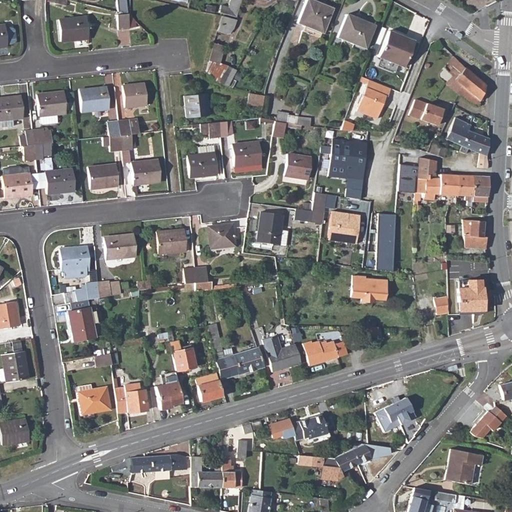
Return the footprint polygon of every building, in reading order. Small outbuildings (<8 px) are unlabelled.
[(126,0),(116,0),(117,12),(128,12),(126,0)] [(221,5),(220,13),(236,16),(239,0),(229,0),(228,6),(221,5)] [(305,3),(295,27),(320,37),(330,13),(305,3)] [(126,13),(115,14),(117,30),(127,29),(126,13)] [(221,15),(216,30),(225,33),(229,33),(233,29),(236,21),(221,15)] [(84,17),(57,20),(59,41),(86,38),(84,17)] [(344,19),(334,42),(362,54),(372,31),(344,19)] [(387,37),(376,62),(401,73),(412,47),(387,37)] [(213,43),(208,60),(219,63),(224,46),(213,43)] [(455,59),(453,57),(447,64),(452,69),(449,73),(452,76),(454,78),(454,80),(462,86),(457,92),(459,94),(476,106),(485,85),(455,59)] [(216,78),(215,82),(227,86),(236,70),(227,65),(219,79),(216,78)] [(454,78),(452,76),(446,83),(459,94),(457,92),(462,86),(454,80),(454,78)] [(391,88),(370,81),(360,113),(381,119),(385,107),(383,106),(387,96),(389,96),(391,88)] [(141,82),(119,85),(122,106),(143,104),(141,82)] [(103,87),(77,89),(79,112),(105,109),(103,87)] [(62,91),(35,94),(37,116),(40,115),(41,122),(43,124),(56,122),(55,114),(64,113),(62,91)] [(202,94),(179,96),(181,119),(204,116),(202,94)] [(260,107),(261,96),(246,95),(245,106),(260,107)] [(19,96),(0,97),(0,119),(22,117),(19,96)] [(414,99),(408,115),(436,125),(442,110),(414,99)] [(445,139),(462,146),(467,131),(470,124),(454,118),(445,139)] [(135,119),(116,121),(118,135),(128,134),(137,133),(135,119)] [(116,121),(105,123),(107,137),(118,135),(116,121)] [(229,121),(215,122),(217,138),(225,137),(225,136),(230,135),(229,121)] [(215,122),(195,125),(197,136),(205,136),(205,139),(217,138),(215,122)] [(270,122),(268,137),(279,139),(282,123),(270,122)] [(351,125),(344,122),(341,131),(346,132),(349,132),(351,125)] [(42,130),(31,131),(32,145),(44,144),(48,143),(51,143),(49,131),(43,132),(42,130)] [(17,136),(18,147),(21,146),(32,145),(31,131),(23,132),(23,136),(17,136)] [(462,146),(460,151),(465,153),(467,148),(486,156),(487,138),(467,131),(462,146)] [(128,134),(118,135),(120,151),(130,149),(128,134)] [(107,137),(100,137),(101,147),(107,146),(108,152),(120,151),(118,135),(107,137)] [(332,138),(327,175),(362,180),(367,143),(332,138)] [(255,142),(228,145),(230,166),(247,164),(257,163),(255,142)] [(44,144),(32,145),(34,160),(42,159),(42,157),(49,156),(48,143),(44,144)] [(430,148),(428,153),(442,158),(446,149),(432,143),(430,148)] [(32,145),(21,146),(23,161),(34,160),(32,145)] [(194,156),(183,157),(186,179),(213,176),(210,148),(193,150),(194,156)] [(282,154),(280,175),(304,177),(306,157),(282,154)] [(155,159),(128,162),(130,183),(157,180),(155,159)] [(417,177),(416,178),(426,179),(427,178),(427,175),(433,176),(434,162),(426,160),(418,159),(417,167),(407,166),(407,177),(417,177)] [(114,164),(86,166),(88,188),(116,185),(114,164)] [(2,177),(0,177),(2,198),(30,195),(28,175),(25,175),(25,171),(19,172),(15,169),(2,170),(2,177)] [(70,170),(43,173),(45,193),(73,190),(70,170)] [(415,178),(414,193),(423,193),(423,199),(433,200),(433,194),(454,195),(456,175),(439,174),(439,178),(433,178),(427,178),(426,179),(416,178),(415,178)] [(456,175),(454,195),(462,195),(462,199),(464,200),(464,205),(470,205),(470,201),(470,196),(471,175),(456,175)] [(471,175),(470,196),(486,198),(487,177),(471,175)] [(310,205),(308,217),(320,218),(323,202),(333,204),(334,196),(312,192),(310,205)] [(294,204),(293,215),(308,217),(310,205),(294,204)] [(358,243),(361,213),(331,210),(328,240),(358,243)] [(255,241),(277,244),(279,229),(281,215),(260,212),(255,241)] [(377,214),(374,270),(391,272),(394,215),(377,214)] [(483,222),(461,220),(462,246),(484,248),(485,238),(482,238),(483,222)] [(229,224),(205,226),(207,248),(231,245),(229,224)] [(279,229),(277,244),(284,245),(286,231),(279,229)] [(179,230),(151,232),(154,254),(181,251),(179,230)] [(131,235),(102,238),(103,259),(133,256),(131,235)] [(59,271),(62,271),(85,268),(87,268),(84,246),(57,250),(59,271)] [(202,267),(192,268),(193,283),(204,282),(202,267)] [(85,268),(62,271),(63,278),(85,276),(85,268)] [(192,268),(180,270),(182,285),(193,283),(192,268)] [(351,275),(349,297),(359,298),(359,301),(372,302),(372,299),(382,300),(384,280),(362,278),(363,276),(351,275)] [(455,289),(455,301),(458,300),(459,310),(471,310),(473,310),(474,309),(475,310),(477,310),(481,306),(481,303),(479,303),(480,302),(480,299),(480,288),(478,288),(478,280),(465,280),(465,288),(455,289)] [(465,288),(465,280),(455,281),(455,289),(465,288)] [(107,281),(96,283),(98,297),(118,294),(117,282),(107,283),(107,281)] [(204,282),(193,283),(193,292),(209,290),(208,282),(204,282)] [(96,283),(85,284),(87,299),(98,297),(96,283)] [(193,283),(182,285),(183,294),(193,292),(193,283)] [(73,291),(63,292),(65,303),(75,301),(73,291)] [(435,314),(446,312),(446,296),(432,298),(435,314)] [(473,310),(471,310),(471,311),(479,311),(483,307),(483,299),(480,299),(480,302),(479,303),(481,303),(481,306),(477,310),(475,310),(474,309),(473,310)] [(13,301),(0,303),(0,327),(18,325),(13,301)] [(87,308),(65,311),(71,341),(92,337),(87,308)] [(377,326),(368,326),(368,338),(377,339),(377,326)] [(288,365),(285,346),(278,348),(274,335),(260,339),(269,371),(287,366),(288,365)] [(218,336),(209,338),(212,353),(221,351),(218,336)] [(0,378),(5,378),(5,381),(26,377),(19,339),(11,341),(13,352),(1,354),(3,366),(0,366),(0,378)] [(339,351),(336,341),(333,342),(332,340),(325,342),(324,340),(317,342),(316,340),(309,342),(309,341),(300,343),(307,364),(336,356),(336,352),(339,351)] [(342,340),(336,341),(339,351),(336,352),(336,356),(346,353),(342,340)] [(293,344),(285,346),(288,365),(299,364),(293,344)] [(178,350),(171,352),(175,370),(194,366),(190,347),(178,350)] [(261,366),(255,348),(222,357),(227,376),(261,366)] [(109,352),(93,355),(95,364),(111,361),(109,352)] [(213,373),(193,377),(199,401),(219,396),(213,373)] [(511,380),(498,383),(502,399),(511,397),(511,402),(511,380)] [(168,404),(167,402),(179,399),(176,381),(154,386),(158,406),(168,404)] [(78,391),(81,412),(109,407),(105,387),(91,389),(90,383),(78,385),(78,391)] [(124,387),(114,389),(117,413),(146,410),(143,390),(139,390),(138,383),(124,385),(124,387)] [(392,420),(402,416),(411,411),(404,397),(382,408),(380,404),(369,409),(375,422),(385,419),(389,428),(394,426),(392,420)] [(488,411),(487,410),(479,418),(481,419),(478,422),(475,422),(469,430),(474,434),(481,436),(489,427),(492,429),(499,421),(505,414),(494,405),(488,411)] [(411,411),(402,416),(406,424),(415,419),(411,411)] [(319,414),(288,423),(291,435),(293,439),(304,436),(305,438),(324,432),(319,414)] [(23,418),(0,422),(0,440),(1,445),(27,439),(23,418)] [(279,435),(281,439),(291,435),(288,423),(286,418),(266,424),(271,437),(279,435)] [(260,420),(249,423),(251,430),(263,426),(261,421),(260,420)] [(248,422),(241,424),(243,433),(251,430),(249,423),(248,422)] [(234,457),(243,458),(244,450),(244,441),(243,440),(235,440),(234,457)] [(363,443),(350,449),(357,464),(368,458),(369,459),(375,457),(375,456),(385,454),(384,446),(363,443)] [(449,447),(443,479),(469,484),(473,463),(478,464),(480,453),(449,447)] [(350,449),(332,457),(335,464),(337,468),(339,472),(357,464),(350,449)] [(192,453),(188,453),(188,487),(219,487),(219,472),(199,471),(199,456),(192,456),(192,453)] [(126,459),(124,460),(124,465),(126,464),(126,463),(130,462),(130,473),(182,469),(182,456),(175,454),(134,456),(126,459)] [(322,457),(305,455),(305,459),(308,460),(309,461),(309,465),(321,466),(321,463),(322,457)] [(124,460),(110,466),(112,470),(124,465),(124,460)] [(337,468),(320,467),(319,479),(334,482),(342,478),(339,472),(337,468)] [(219,472),(219,487),(238,488),(238,473),(237,472),(219,472)] [(412,487),(403,511),(420,511),(426,496),(433,497),(432,500),(443,501),(444,498),(449,499),(449,496),(452,497),(452,493),(427,488),(412,487)] [(251,489),(246,511),(264,511),(269,491),(251,489)] [(327,511),(327,499),(319,498),(319,511),(327,511)]
